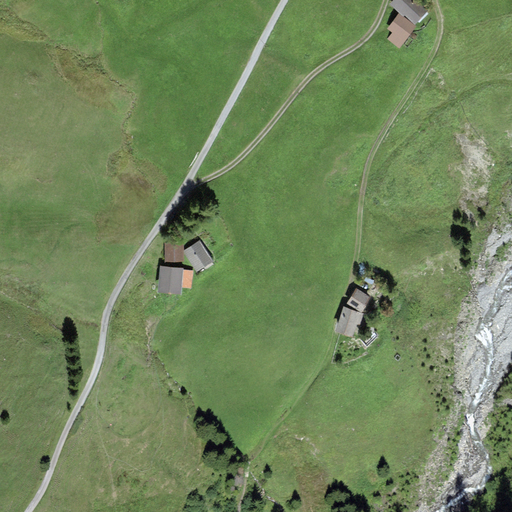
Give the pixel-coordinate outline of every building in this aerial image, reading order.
[(428,10),(417,0),(392,0),(389,4),(399,12),(403,17),(404,16),(404,15),(415,25),(428,10)] [(403,17),(399,12),(386,29),(392,33),(387,38),(399,47),(416,26),(404,16),(403,17)] [(213,261),(199,240),(183,250),(183,253),(196,272),(213,261)] [(165,261),(183,261),(183,253),(183,250),(183,242),(165,243),(165,261)] [(183,268),(160,266),(157,292),(181,295),(181,287),(183,270),(183,268)] [(183,270),(181,287),(191,288),(193,270),(183,270)] [(356,288),(347,303),(361,312),(371,296),(356,288)] [(364,313),(343,306),(335,331),(352,337),(357,324),(359,325),(364,313)]
